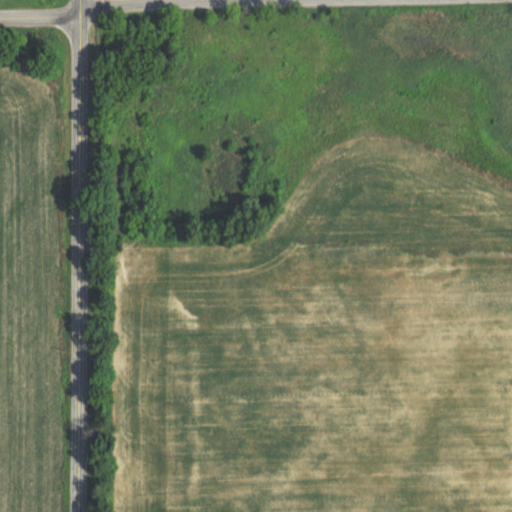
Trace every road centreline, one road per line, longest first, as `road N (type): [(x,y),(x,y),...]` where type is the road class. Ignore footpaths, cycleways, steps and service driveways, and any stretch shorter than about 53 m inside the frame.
road 1 (tertiary): [(81,511),(78,0)]
road 2 (residential): [(79,27),(96,11),(511,2)]
